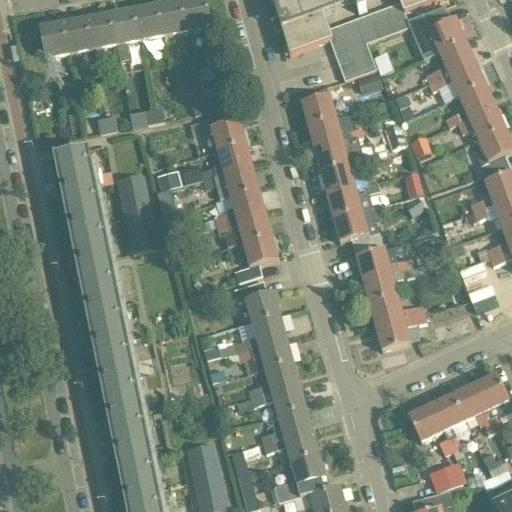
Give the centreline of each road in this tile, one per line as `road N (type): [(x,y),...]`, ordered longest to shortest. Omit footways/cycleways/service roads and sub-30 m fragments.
road 1 (residential): [(353,407),(243,0)]
road 2 (tertiary): [(64,469),(0,147)]
road 3 (residential): [(353,407),(511,333)]
